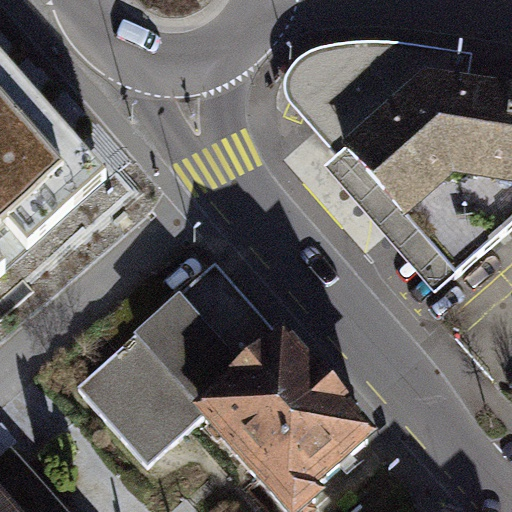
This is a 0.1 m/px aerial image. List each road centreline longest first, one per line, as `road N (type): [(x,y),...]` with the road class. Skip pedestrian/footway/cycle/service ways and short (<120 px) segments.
road 1 (residential): [(511,511),(229,175)]
road 2 (residential): [(0,378),(229,175)]
road 3 (residential): [(229,175),(200,136),(178,62)]
